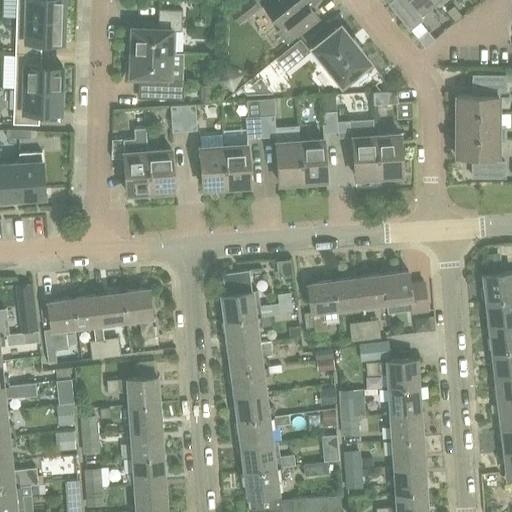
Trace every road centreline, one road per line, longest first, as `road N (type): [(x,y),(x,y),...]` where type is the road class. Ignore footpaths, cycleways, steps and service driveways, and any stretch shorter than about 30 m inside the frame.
road 1 (residential): [(466,511),(445,233)]
road 2 (residential): [(208,511),(187,250)]
road 3 (residential): [(358,0),(434,93),(434,233)]
road 4 (residential): [(100,0),(92,248)]
road 5 (residential): [(187,250),(434,233)]
